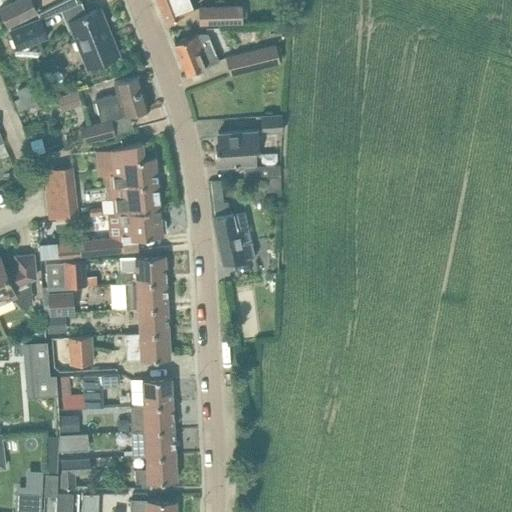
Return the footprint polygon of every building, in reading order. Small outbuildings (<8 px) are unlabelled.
[(37,12),(31,0),(15,0),(0,7),(0,10),(8,26),(37,12)] [(47,36),(40,19),(77,5),(75,0),(65,0),(28,18),(30,22),(10,30),(18,48),(47,36)] [(191,0),(157,0),(165,20),(184,12),(195,8),(191,0)] [(242,26),(242,7),(200,6),(200,25),(242,26)] [(100,7),(81,15),(68,20),(87,67),(100,61),(119,54),(112,37),(110,38),(104,25),(107,24),(100,7)] [(219,60),(208,33),(200,32),(174,42),(187,73),(219,60)] [(231,74),(280,62),(275,44),(226,57),(231,74)] [(140,74),(121,79),(114,80),(117,92),(96,98),(101,120),(111,118),(149,108),(140,74)] [(282,114),(260,116),(262,133),(283,131),(282,114)] [(111,118),(101,120),(80,126),(84,141),(115,133),(111,118)] [(256,129),(238,130),(218,131),(219,146),(215,147),(216,165),(255,162),(253,145),(257,145),(256,129)] [(142,140),(111,148),(114,172),(110,172),(114,212),(119,212),(159,208),(154,156),(143,157),(142,140)] [(280,177),(279,164),(243,166),(244,178),(265,178),(280,177)] [(72,167),(56,169),(58,187),(46,188),(50,216),(77,213),(72,167)] [(281,177),(280,177),(265,178),(266,191),(281,191),(281,177)] [(211,180),(214,204),(223,203),(221,179),(211,180)] [(223,203),(214,204),(215,216),(230,213),(228,202),(223,203)] [(166,231),(165,219),(160,218),(159,208),(119,212),(122,236),(117,237),(119,250),(138,248),(137,236),(162,234),(162,233),(166,231)] [(236,230),(233,212),(230,213),(215,216),(213,216),(223,263),(255,255),(251,240),(243,242),(240,229),(236,230)] [(119,250),(117,237),(79,241),(80,247),(58,249),(58,256),(119,250)] [(0,256),(0,300),(12,295),(21,306),(32,301),(30,278),(35,276),(33,253),(15,254),(16,265),(5,269),(0,256)] [(165,279),(164,254),(120,256),(121,282),(124,282),(165,279)] [(64,262),(46,263),(47,287),(85,284),(85,286),(96,285),(97,275),(84,276),(83,259),(64,260),(64,262)] [(167,305),(165,279),(124,282),(126,307),(138,307),(167,305)] [(50,313),(74,311),(72,291),(48,293),(50,313)] [(168,330),(167,305),(138,307),(139,332),(168,330)] [(170,356),(168,330),(139,332),(125,332),(126,359),(170,356)] [(70,363),(92,362),(91,335),(69,336),(70,363)] [(46,340),(22,343),(24,363),(29,363),(30,376),(25,376),(27,396),(57,394),(55,374),(49,374),(46,340)] [(83,376),(83,381),(84,393),(63,395),(64,409),(103,406),(101,375),(83,376)] [(172,402),(171,376),(142,378),(142,379),(130,379),(132,404),(133,404),(143,403),(143,404),(172,402)] [(173,427),(172,402),(143,404),(143,403),(133,404),(132,404),(129,404),(131,430),(173,427)] [(175,453),(173,427),(131,430),(132,455),(146,454),(175,453)] [(59,434),(59,450),(78,449),(77,433),(59,434)] [(176,479),(175,453),(146,454),(146,467),(134,468),(135,481),(176,479)] [(89,459),(62,460),(64,487),(75,486),(77,486),(76,472),(90,472),(89,459)] [(46,473),(45,495),(56,496),(57,474),(46,473)] [(55,511),(72,511),(74,492),(56,492),(55,511)] [(82,493),(81,505),(97,505),(98,493),(82,493)] [(15,494),(13,511),(40,511),(41,495),(15,494)] [(130,498),(129,511),(175,511),(176,499),(156,498),(146,498),(130,498)]
